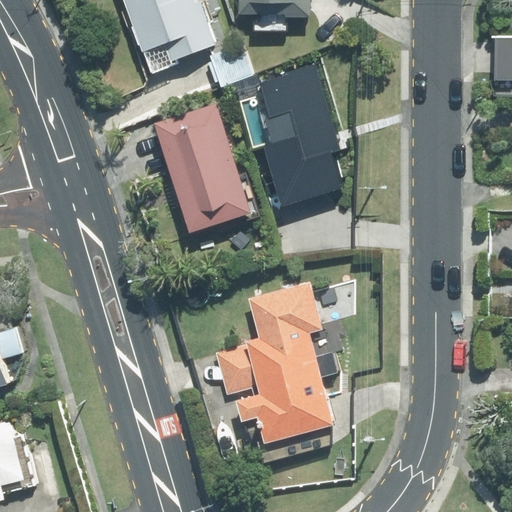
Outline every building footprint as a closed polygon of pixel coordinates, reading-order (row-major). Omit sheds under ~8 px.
[(196,0),(128,0),(148,52),(170,44),(176,61),(220,45),(203,1),(197,3),(196,0)] [(245,0),(246,16),(313,16),(312,0),(245,0)] [(268,147),(286,207),(346,188),(335,153),(345,150),(319,62),(262,79),(273,117),(295,111),(302,136),(281,143),(268,147)] [(219,100),(157,121),(197,235),(258,214),(219,100)] [(315,280),(252,297),(264,339),(218,351),(230,396),(255,389),(257,397),(242,401),(247,422),(264,418),(270,443),(295,436),(339,424),(326,378),(344,373),(338,351),(320,356),(314,333),(328,329),(315,280)] [(0,383),(14,380),(0,330),(0,383)] [(0,421),(0,496),(10,494),(7,481),(28,475),(14,418),(0,421)]
